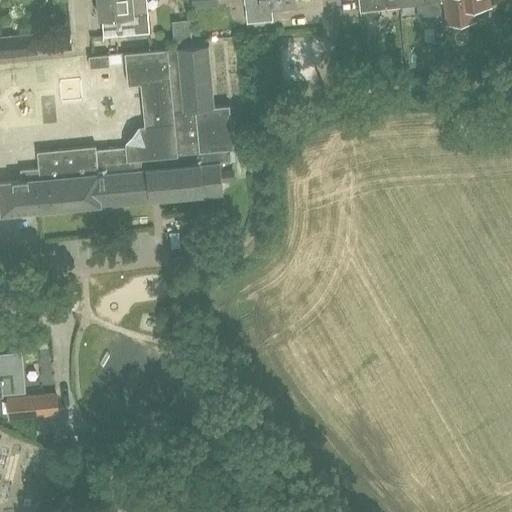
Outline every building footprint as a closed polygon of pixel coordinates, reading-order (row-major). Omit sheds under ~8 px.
[(124,16),(125,33),(150,31),(147,0),(98,0),(100,18),(124,16)] [(218,0),(192,0),(193,9),(219,6),(218,0)] [(295,3),(295,0),(244,0),(247,22),(273,20),(271,5),(295,3)] [(387,5),(400,3),(399,0),(359,0),(360,11),(375,9),(375,6),(387,5)] [(441,13),(440,2),(439,0),(399,0),(400,3),(413,2),(413,3),(418,3),(419,15),(441,13)] [(445,0),(448,22),(474,20),(473,7),(488,5),(487,0),(445,0)] [(36,34),(0,37),(0,55),(38,52),(36,34)] [(215,106),(209,44),(125,52),(128,84),(141,83),(145,125),(142,125),(139,125),(125,141),(126,145),(125,145),(126,146),(96,149),(96,145),(37,151),(39,167),(20,168),(21,179),(0,181),(0,204),(1,214),(38,211),(101,205),(101,204),(223,193),(220,163),(231,162),(230,148),(234,148),(229,105),(215,106)] [(89,55),(90,67),(110,65),(109,53),(89,55)] [(0,392),(25,391),(21,352),(0,353),(0,392)] [(56,393),(20,396),(22,416),(58,413),(56,393)] [(114,430),(99,431),(100,444),(115,443),(114,430)]
